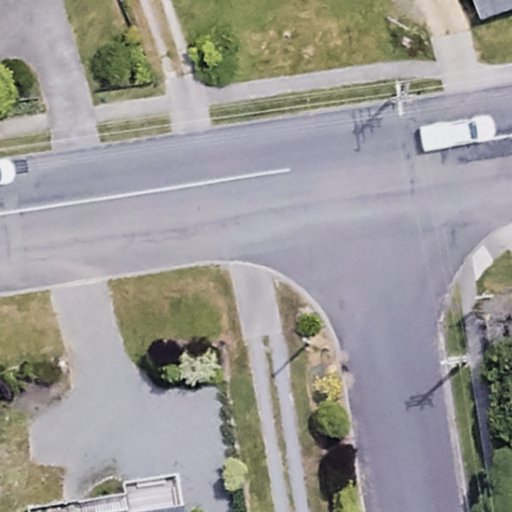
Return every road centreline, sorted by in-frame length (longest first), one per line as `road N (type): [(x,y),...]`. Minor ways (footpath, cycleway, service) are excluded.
road 1 (tertiary): [(371,154),(0,213)]
road 2 (residential): [(371,154),(425,511)]
road 3 (tertiary): [(511,133),(371,154)]
